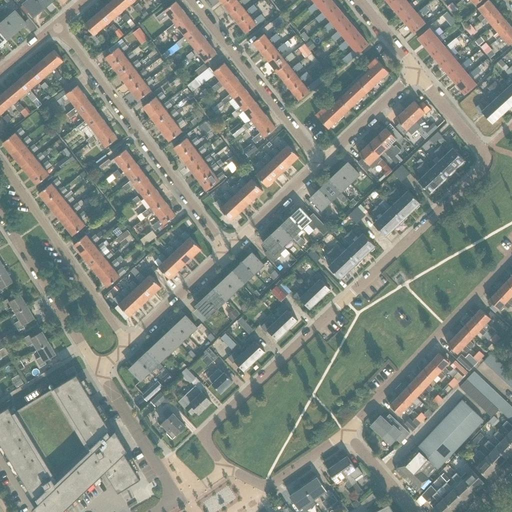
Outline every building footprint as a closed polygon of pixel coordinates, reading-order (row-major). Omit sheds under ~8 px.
[(33,16),(43,8),(36,0),(27,0),(23,4),(33,16)] [(112,0),(110,3),(119,14),(132,3),(128,0),(112,0)] [(239,0),(238,1),(237,0),(228,0),(223,4),(230,14),(241,5),(242,6),(243,4),(249,0),(239,0)] [(319,6),(326,0),(313,0),(315,2),(307,9),(311,13),(319,7),(319,6)] [(326,16),(337,7),(331,0),(326,0),(319,6),(319,7),(323,12),(315,18),(319,23),(327,16),(326,16)] [(409,4),(405,0),(394,0),(390,4),(398,14),(409,4)] [(481,21),(485,18),(496,9),(488,0),(487,0),(478,8),(482,14),(478,17),(481,21)] [(175,23),(186,14),(176,1),(164,10),(165,11),(168,15),(174,23),(175,23)] [(249,15),(261,6),(258,2),(254,5),(248,9),(246,11),(242,6),(241,5),(230,14),(238,23),(249,15)] [(398,14),(405,23),(417,13),(416,13),(412,8),(414,7),(411,2),(409,4),(398,14)] [(97,13),(107,24),(119,14),(110,3),(97,13)] [(138,3),(137,3),(134,7),(138,12),(143,8),(138,3)] [(30,12),(24,5),(21,7),(26,14),(30,12)] [(426,6),(416,13),(417,13),(405,23),(413,32),(424,23),(420,17),(422,16),(429,10),(426,6)] [(345,16),(337,7),(326,16),(327,16),(331,21),(323,28),(327,32),(335,26),(334,25),(345,16)] [(489,21),(493,27),(504,18),(496,9),(485,18),(486,18),(482,21),(484,25),(489,21)] [(5,19),(16,31),(26,23),(16,10),(5,19)] [(159,22),(168,15),(165,11),(156,18),(159,22)] [(98,32),(107,24),(97,13),(85,24),(94,35),(101,44),(106,40),(101,34),(101,35),(98,32)] [(126,22),(130,19),(126,14),(121,17),(126,23),(126,22)] [(196,27),(186,14),(175,23),(174,23),(165,30),(169,35),(178,28),(185,36),(196,27)] [(249,15),(238,23),(246,33),(256,24),(257,25),(259,23),(265,19),(261,14),(253,20),(249,15)] [(286,23),(280,16),(271,23),(276,30),(286,23)] [(334,41),(342,35),(342,34),(353,25),(345,16),(334,25),(335,26),(339,30),(331,37),(334,41)] [(501,36),(511,27),(504,18),(493,27),(498,33),(494,36),(496,39),(501,36)] [(5,19),(0,23),(0,32),(6,40),(16,31),(5,19)] [(130,19),(126,22),(132,28),(136,25),(130,19)] [(118,29),(114,24),(109,28),(113,33),(118,29)] [(350,44),(360,35),(353,25),(342,34),(342,35),(346,40),(339,46),(342,51),(350,44)] [(195,49),(206,40),(196,27),(185,36),(181,38),(176,43),(180,48),(185,43),(188,40),(195,49)] [(418,38),(426,47),(439,36),(437,38),(433,33),(434,31),(431,27),(418,38)] [(511,28),(511,27),(501,36),(501,37),(497,40),(500,44),(504,40),(508,45),(511,42),(511,28)] [(148,40),(140,28),(133,33),(141,45),(148,40)] [(253,43),(261,52),(272,44),(280,38),(276,33),(269,40),(264,34),(253,43)] [(368,44),(360,35),(350,44),(354,49),(342,60),(345,64),(358,53),(368,44)] [(426,47),(433,57),(445,47),(444,47),(440,42),(442,40),(439,36),(426,47)] [(479,46),(484,41),(481,37),(475,42),(479,46)] [(217,53),(206,40),(195,49),(206,62),(217,53)] [(310,40),(305,44),(310,51),(315,47),(310,40)] [(433,57),(441,66),(452,56),(448,51),(450,50),(456,45),(452,41),(447,46),(446,45),(444,47),(445,47),(433,57)] [(105,57),(112,66),(125,56),(122,51),(128,47),(125,43),(119,48),(118,47),(105,57)] [(272,44),(261,52),(268,62),(279,53),(280,54),(288,47),(287,47),(284,43),(276,49),(272,44)] [(305,44),(298,49),(305,58),(312,53),(310,51),(305,44)] [(112,66),(119,74),(132,65),(131,65),(128,60),(139,52),(137,49),(132,53),(131,52),(125,56),(112,66)] [(54,50),(41,61),(50,72),(53,75),(57,81),(62,77),(55,68),(63,61),(54,50)] [(162,54),(165,59),(171,54),(168,50),(162,54)] [(190,61),(195,56),(191,52),(186,56),(190,61)] [(268,62),(276,71),(287,63),(295,57),(292,52),(285,57),(284,59),(280,54),(279,53),(268,62)] [(441,66),(449,75),(460,66),(456,60),(458,59),(454,55),(452,56),(441,66)] [(368,71),(378,81),(388,72),(375,58),(367,66),(370,69),(368,71)] [(449,75),(457,84),(468,75),(464,70),(465,68),(472,63),(469,59),(462,64),(460,66),(449,75)] [(119,74),(125,83),(138,73),(134,68),(140,64),(137,60),(131,65),(132,65),(119,74)] [(172,60),(168,63),(172,68),(176,65),(172,60)] [(509,69),(501,60),(498,63),(511,77),(510,78),(511,79),(511,84),(509,86),(511,89),(511,74),(508,70),(509,69)] [(50,72),(41,61),(29,71),(38,82),(50,72)] [(299,62),(293,67),(291,68),(287,63),(276,71),(283,81),(294,72),(295,73),(303,67),(299,62)] [(223,85),(235,76),(224,63),(213,72),(220,81),(211,87),(215,92),(224,85),(223,85)] [(199,76),(208,69),(204,64),(195,71),(199,76)] [(175,75),(169,67),(164,71),(169,79),(175,75)] [(477,67),(468,75),(457,84),(464,94),(476,85),(471,79),(481,71),(477,67)] [(144,69),(138,73),(125,83),(131,91),(144,82),(141,77),(147,72),(144,69)] [(32,93),(30,89),(38,82),(29,71),(16,82),(25,93),(32,102),(37,98),(32,93)] [(368,91),(378,81),(368,71),(358,80),(368,91)] [(307,72),(301,77),(299,78),(295,73),(294,72),(283,81),(291,90),(302,82),(310,76),(307,72)] [(180,80),(177,75),(168,81),(172,86),(180,80)] [(223,85),(224,85),(230,93),(221,100),(224,105),(229,101),(245,89),(235,76),(223,85)] [(144,82),(131,91),(138,100),(151,90),(147,85),(153,81),(150,77),(144,82)] [(302,82),(291,90),(299,100),(310,92),(323,82),(319,77),(306,87),(302,82)] [(491,85),(496,90),(500,87),(491,77),(487,80),(491,85)] [(200,86),(195,79),(187,86),(192,92),(200,86)] [(358,100),(368,91),(358,80),(348,90),(358,100)] [(20,112),(24,108),(17,100),(25,93),(16,82),(4,93),(13,104),(12,104),(20,112)] [(45,91),(49,88),(45,82),(40,86),(45,91)] [(493,94),(496,90),(491,85),(488,88),(493,94)] [(76,108),(87,99),(77,86),(66,94),(76,107),(76,108)] [(511,105),(511,89),(509,86),(500,95),(511,106),(511,105)] [(192,94),(187,88),(182,91),(187,97),(192,94)] [(235,118),(244,111),(255,102),(245,89),(229,101),(235,110),(231,113),(235,118)] [(349,109),(358,100),(348,90),(339,99),(349,109)] [(0,113),(0,114),(12,104),(13,104),(4,93),(0,95),(0,113)] [(143,107),(149,115),(162,106),(159,101),(165,96),(162,93),(156,97),(143,107)] [(511,106),(500,95),(491,103),(502,114),(511,106)] [(61,106),(66,101),(63,97),(57,101),(61,106)] [(36,98),(32,102),(38,108),(42,105),(36,98)] [(97,112),(87,99),(76,108),(76,107),(67,114),(70,119),(79,112),(86,121),(97,112)] [(162,106),(149,115),(156,124),(169,114),(165,110),(175,102),(173,99),(169,101),(168,101),(163,106),(162,106)] [(339,119),(349,109),(339,99),(329,108),(339,119)] [(179,108),(181,107),(186,104),(183,100),(179,103),(180,103),(177,105),(179,108)] [(405,110),(429,135),(438,127),(433,123),(429,127),(420,117),(429,108),(423,102),(419,106),(414,101),(405,110)] [(226,108),(221,102),(212,109),(216,115),(226,108)] [(255,102),(244,111),(251,119),(247,122),(242,126),(245,130),(245,131),(251,127),(254,124),(254,123),(265,115),(255,102)] [(502,114),(491,103),(484,109),(479,104),(475,107),(482,115),(484,113),(492,123),(502,114)] [(24,108),(20,112),(25,117),(31,113),(26,107),(24,108)] [(328,128),(339,119),(329,108),(327,110),(323,107),(315,115),(328,128)] [(172,118),(178,114),(175,110),(169,114),(156,124),(162,132),(175,123),(172,118)] [(425,139),(429,135),(405,110),(396,118),(400,122),(396,127),(404,135),(414,126),(417,129),(417,130),(425,139)] [(438,116),(434,111),(430,114),(435,119),(438,116)] [(77,127),(80,131),(89,125),(96,134),(107,125),(97,112),(86,121),(77,127)] [(7,123),(12,119),(7,114),(3,118),(7,123)] [(255,144),(259,141),(276,128),(265,115),(254,123),(254,124),(261,132),(252,139),(255,144)] [(175,123),(162,132),(169,141),(182,131),(178,127),(184,122),(181,118),(175,123)] [(214,129),(208,121),(199,127),(205,136),(214,129)] [(240,124),(230,131),(235,138),(245,130),(242,126),(240,124)] [(117,138),(107,125),(96,134),(106,147),(117,138)] [(2,143),(9,151),(22,141),(18,137),(24,132),(21,128),(15,133),(2,143)] [(377,136),(395,156),(397,154),(399,152),(401,151),(396,145),(394,147),(391,144),(396,139),(398,141),(402,137),(394,128),(390,132),(386,128),(377,136)] [(434,144),(442,136),(438,132),(429,140),(434,144)] [(90,144),(95,141),(92,136),(86,140),(90,144)] [(368,145),(379,156),(384,151),(391,159),(395,156),(377,136),(368,145)] [(9,151),(16,160),(29,149),(25,145),(31,140),(28,137),(22,141),(9,151)] [(180,156),(193,147),(193,146),(199,142),(196,138),(190,142),(187,138),(174,147),(180,156)] [(284,148),(280,152),(291,164),(299,157),(287,145),(282,140),(279,143),(284,148)] [(35,158),(32,153),(37,149),(34,145),(29,149),(16,160),(23,168),(35,158)] [(387,165),(379,156),(368,145),(359,153),(363,157),(358,162),(366,171),(371,166),(370,164),(375,159),(378,163),(383,168),(387,165)] [(441,145),(437,149),(441,154),(445,150),(441,145)] [(80,152),(76,146),(70,150),(75,156),(80,152)] [(187,165),(200,155),(205,150),(203,146),(197,151),(193,147),(180,156),(187,165)] [(291,164),(280,152),(274,147),(271,150),(276,156),(272,160),(283,172),(291,164)] [(66,148),(61,152),(65,157),(69,153),(66,148)] [(444,156),(456,169),(465,161),(453,148),(444,156)] [(124,171),(136,163),(126,149),(114,158),(124,171)] [(435,164),(447,177),(456,169),(444,156),(441,154),(437,149),(433,153),(440,160),(435,164)] [(42,166),(38,161),(44,157),(48,154),(47,153),(48,152),(46,150),(41,153),(35,158),(23,168),(29,176),(42,166)] [(73,159),(69,153),(65,157),(57,163),(61,168),(73,159)] [(267,154),(263,158),(268,163),(264,167),(275,179),(283,172),(272,160),(267,154)] [(193,173),(206,163),(212,159),(209,155),(203,159),(200,155),(187,165),(193,173)] [(111,162),(107,156),(97,163),(102,170),(111,162)] [(241,165),(234,156),(230,159),(237,169),(241,165)] [(427,173),(439,185),(447,177),(435,164),(431,169),(424,162),(421,159),(417,162),(420,165),(424,170),(427,173)] [(48,161),(42,166),(29,176),(36,185),(49,175),(45,170),(51,165),(48,161)] [(275,179),(264,167),(259,161),(256,165),(261,170),(256,175),(267,186),(275,179)] [(122,187),(125,192),(134,185),(146,176),(136,163),(124,171),(131,180),(122,187)] [(218,167),(215,163),(209,168),(206,163),(193,173),(199,182),(212,172),(218,167)] [(348,163),(339,172),(350,183),(359,174),(348,163)] [(397,169),(405,178),(410,173),(402,165),(397,169)] [(420,165),(416,169),(421,174),(424,170),(420,165)] [(401,182),(405,178),(397,169),(393,173),(401,182)] [(112,175),(116,179),(121,174),(118,170),(112,174),(112,175)] [(216,177),(212,172),(199,182),(206,191),(219,181),(219,180),(225,176),(222,172),(216,177)] [(350,183),(339,172),(330,181),(341,192),(350,183)] [(430,194),(439,185),(427,173),(418,181),(430,194)] [(109,184),(116,179),(112,175),(106,180),(109,184)] [(134,185),(144,198),(156,189),(146,176),(134,185)] [(244,186),(243,186),(255,198),(263,191),(251,179),(247,183),(242,178),(238,181),(244,186)] [(39,193),(46,202),(58,192),(55,187),(60,183),(57,179),(51,183),(39,193)] [(341,192),(330,181),(320,189),(331,201),(341,192)] [(255,198),(243,186),(239,190),(234,185),(231,188),(236,194),(247,206),(255,198)] [(58,192),(46,202),(52,210),(65,200),(61,195),(67,191),(64,187),(58,192)] [(392,191),(411,211),(420,203),(408,191),(403,195),(396,188),(392,191)] [(156,189),(144,198),(151,207),(138,216),(141,221),(154,211),(165,202),(156,189)] [(331,201),(320,189),(311,198),(322,210),(331,201)] [(403,220),(411,211),(392,191),(388,195),(396,202),(391,207),(403,220)] [(226,192),(223,195),(228,201),(239,213),(247,206),(236,194),(232,198),(226,192)] [(65,200),(52,210),(59,218),(71,208),(68,204),(74,199),(71,195),(65,200)] [(141,201),(141,200),(137,196),(132,200),(135,205),(141,201)] [(77,203),(71,208),(59,218),(66,227),(78,216),(75,212),(84,204),(81,200),(77,203)] [(239,213),(228,201),(224,205),(219,200),(215,203),(220,208),(220,209),(231,220),(239,213)] [(154,211),(160,219),(152,226),(155,230),(164,224),(175,215),(165,202),(154,211)] [(394,228),(403,220),(391,207),(386,212),(379,204),(375,208),(394,228)] [(357,207),(353,211),(361,219),(366,215),(357,207)] [(291,217),(302,229),(307,224),(314,230),(317,228),(324,235),(329,230),(319,219),(315,223),(301,208),(291,217)] [(385,236),(394,228),(375,208),(371,212),(378,219),(373,224),(385,236)] [(361,219),(353,211),(348,215),(357,224),(361,219)] [(73,235),(81,228),(85,225),(81,220),(87,215),(84,212),(78,216),(66,227),(73,235)] [(329,226),(333,222),(325,214),(321,217),(329,226)] [(282,226),(293,237),(297,242),(301,238),(297,234),(302,229),(291,217),(282,226)] [(272,235),(283,246),(293,237),(282,226),(272,235)] [(81,228),(73,235),(78,241),(86,235),(81,228)] [(117,239),(123,246),(129,241),(127,240),(132,236),(127,231),(117,239)] [(347,234),(366,254),(375,246),(363,233),(358,238),(351,231),(347,234)] [(186,241),(182,245),(193,257),(201,249),(190,237),(184,232),(181,235),(186,241)] [(331,233),(326,238),(329,241),(334,236),(331,233)] [(96,234),(90,239),(86,235),(78,241),(73,245),(80,253),(93,243),(99,238),(96,235),(96,234)] [(358,262),(366,254),(347,234),(343,238),(350,245),(346,250),(358,262)] [(286,249),(283,246),(272,235),(263,243),(268,249),(264,253),(273,263),(281,255),(280,254),(286,249)] [(193,257),(182,245),(177,239),(173,243),(178,248),(174,252),(185,264),(193,257)] [(87,262),(99,251),(105,247),(102,243),(96,248),(93,243),(80,253),(87,262)] [(185,264),(174,252),(169,247),(166,250),(171,255),(166,259),(177,271),(185,264)] [(349,271),(358,262),(346,250),(341,254),(334,247),(330,251),(349,271)] [(321,258),(313,249),(308,254),(316,262),(321,258)] [(99,251),(87,262),(93,270),(106,260),(112,255),(109,251),(103,256),(99,251)] [(340,279),(349,271),(330,251),(326,254),(333,262),(328,266),(340,279)] [(243,262),(254,274),(264,265),(253,253),(243,262)] [(177,271),(166,259),(161,254),(158,257),(163,262),(158,267),(170,279),(177,271)] [(106,260),(93,270),(100,278),(113,268),(119,263),(124,260),(120,256),(116,260),(116,259),(110,264),(106,260)] [(245,283),(254,274),(243,262),(234,271),(245,283)] [(113,268),(100,278),(107,287),(120,277),(120,276),(131,267),(128,263),(122,268),(117,273),(113,268)] [(142,282),(153,294),(161,287),(150,275),(145,279),(140,274),(139,273),(140,272),(135,267),(130,271),(137,277),(142,282)] [(6,270),(0,273),(0,293),(3,291),(2,289),(13,282),(6,270)] [(235,291),(245,283),(234,271),(224,280),(235,291)] [(310,289),(319,299),(329,289),(320,280),(323,278),(318,273),(312,279),(316,283),(310,289)] [(226,300),(235,291),(224,280),(215,289),(226,300)] [(129,284),(134,290),(145,301),(153,294),(142,282),(138,286),(133,281),(129,284)] [(278,287),(286,296),(291,291),(282,282),(278,287)] [(497,291),(507,301),(507,300),(511,304),(511,297),(511,296),(511,295),(511,288),(505,282),(497,291)] [(281,301),(286,296),(278,287),(273,291),(281,301)] [(126,297),(138,309),(145,301),(134,290),(130,294),(125,288),(121,292),(126,297)] [(206,297),(217,309),(226,300),(215,289),(206,297)] [(310,308),(319,299),(310,289),(304,295),(300,290),(294,296),(298,301),(301,299),(310,308)] [(507,301),(497,291),(489,300),(499,309),(503,304),(508,309),(511,305),(507,301)] [(12,307),(17,314),(28,307),(21,296),(10,302),(8,300),(2,303),(6,309),(7,311),(12,307)] [(129,316),(138,309),(126,297),(122,301),(117,296),(113,299),(119,304),(118,305),(129,316)] [(203,322),(217,309),(206,297),(196,306),(198,308),(193,312),(203,322)] [(240,308),(244,311),(248,307),(244,303),(240,308)] [(278,320),(287,330),(297,320),(288,311),(290,309),(285,304),(279,310),(283,314),(278,320)] [(28,307),(17,314),(21,321),(15,324),(19,332),(25,328),(24,326),(35,319),(28,307)] [(239,315),(234,309),(227,315),(233,321),(239,315)] [(472,318),(482,327),(487,331),(490,327),(486,323),(490,318),(480,309),(472,318)] [(177,325),(188,336),(197,328),(186,316),(177,325)] [(482,327),(472,318),(464,326),(474,336),(478,331),(483,335),(486,332),(482,327)] [(277,339),(287,330),(278,320),(272,326),(267,321),(261,327),(266,332),(268,330),(277,339)] [(248,323),(243,327),(249,334),(253,330),(248,323)] [(167,334),(178,345),(188,336),(177,325),(167,334)] [(469,340),(474,336),(464,326),(456,335),(466,344),(471,348),(474,345),(469,340)] [(33,343),(38,350),(49,343),(42,331),(31,338),(29,335),(23,339),(28,346),(33,343)] [(213,338),(206,331),(202,334),(209,341),(213,338)] [(231,339),(225,333),(220,338),(226,343),(231,339)] [(158,342),(169,354),(178,345),(167,334),(158,342)] [(245,351),(254,361),(264,351),(255,342),(257,340),(252,335),(246,341),(251,345),(245,351)] [(465,345),(466,344),(456,335),(447,344),(457,353),(462,348),(466,353),(470,349),(465,345)] [(149,351),(161,365),(165,361),(163,359),(169,354),(158,342),(149,351)] [(49,343),(38,350),(42,357),(36,360),(40,367),(46,364),(45,361),(56,354),(49,343)] [(5,347),(0,350),(0,358),(9,354),(5,347)] [(218,358),(208,348),(208,347),(203,353),(212,362),(218,358)] [(196,356),(191,350),(187,354),(192,360),(196,356)] [(139,360),(150,372),(156,367),(160,371),(164,368),(161,365),(149,351),(139,360)] [(244,370),(254,361),(245,351),(239,357),(234,352),(228,358),(233,363),(235,361),(244,370)] [(431,362),(441,371),(441,370),(446,375),(449,371),(444,367),(449,362),(439,353),(431,362)] [(473,366),(461,354),(456,359),(469,371),(473,366)] [(495,358),(491,354),(484,362),(488,366),(495,358)] [(499,362),(495,358),(488,366),(492,370),(499,362)] [(25,368),(21,360),(16,363),(20,371),(25,368)] [(141,381),(150,372),(139,360),(130,369),(141,381)] [(440,371),(441,371),(431,362),(422,370),(432,380),(437,375),(442,379),(445,376),(440,371)] [(467,373),(456,362),(451,367),(463,377),(467,373)] [(504,366),(499,362),(492,370),(496,374),(504,366)] [(508,370),(504,366),(496,374),(500,378),(508,370)] [(77,373),(73,367),(65,372),(69,378),(77,373)] [(180,391),(181,396),(184,396),(178,402),(185,409),(186,408),(191,414),(196,409),(199,413),(211,402),(200,390),(205,386),(196,377),(196,378),(186,368),(181,373),(190,383),(191,382),(195,386),(189,392),(188,388),(183,387),(180,391)] [(221,393),(232,381),(224,372),(223,374),(218,369),(208,378),(213,383),(212,384),(221,393)] [(428,384),(432,380),(422,370),(414,379),(424,388),(425,388),(429,392),(433,389),(428,384)] [(511,374),(508,370),(500,378),(505,382),(511,374)] [(20,372),(13,375),(17,383),(24,380),(20,372)] [(478,376),(474,372),(467,379),(471,383),(478,376)] [(167,383),(172,378),(167,373),(162,378),(167,383)] [(113,432),(77,374),(43,394),(39,388),(26,396),(30,402),(14,412),(11,405),(0,411),(0,441),(38,504),(34,511),(61,511),(105,471),(118,492),(140,479),(124,453),(128,449),(116,429),(113,432)] [(483,380),(478,376),(471,383),(475,387),(483,380)] [(424,389),(424,388),(414,379),(406,388),(416,397),(421,392),(425,397),(428,393),(424,389)] [(463,391),(471,384),(467,380),(459,387),(463,391)] [(487,384),(483,380),(475,387),(480,391),(487,384)] [(163,387),(158,381),(142,396),(147,402),(163,387)] [(467,395),(475,387),(471,384),(463,391),(467,395)] [(491,388),(487,384),(480,391),(484,395),(491,388)] [(467,395),(471,399),(479,391),(475,387),(467,395)] [(412,402),(416,397),(406,388),(398,396),(408,406),(408,405),(413,410),(416,406),(412,402)] [(495,391),(491,388),(484,395),(488,399),(495,391)] [(475,402),(483,395),(479,391),(471,399),(475,402)] [(499,395),(495,391),(488,399),(492,403),(499,395)] [(166,398),(161,392),(151,402),(156,407),(160,404),(163,407),(169,402),(166,398)] [(475,402),(479,406),(487,399),(483,395),(475,402)] [(504,399),(499,395),(492,403),(496,407),(504,399)] [(407,406),(408,406),(398,396),(389,405),(399,415),(404,410),(409,414),(412,410),(407,406)] [(462,399),(398,467),(420,488),(428,479),(420,472),(430,461),(438,469),(484,420),(462,399)] [(484,410),(491,402),(487,399),(479,406),(484,410)] [(508,403),(504,399),(496,407),(500,411),(508,403)] [(488,414),(495,406),(491,402),(484,410),(488,414)] [(511,407),(508,403),(500,411),(505,415),(511,407)] [(488,414),(492,417),(499,410),(495,406),(488,414)] [(176,435),(185,426),(169,409),(164,414),(168,418),(162,424),(169,431),(167,434),(171,438),(176,434),(176,435)] [(429,409),(424,415),(426,417),(428,419),(433,413),(429,409)] [(504,415),(499,410),(488,422),(493,427),(502,419),(501,418),(504,415)] [(397,421),(392,427),(380,416),(371,425),(391,444),(396,439),(401,444),(410,433),(397,421)] [(413,421),(409,418),(404,424),(412,431),(417,426),(413,421)] [(509,432),(505,438),(504,438),(511,444),(511,426),(507,421),(502,426),(509,432)] [(500,442),(495,447),(495,448),(506,458),(511,451),(511,444),(504,438),(505,438),(497,431),(493,435),(500,442)] [(491,452),(486,457),(497,468),(506,458),(495,448),(495,447),(488,440),(484,445),(491,452)] [(486,457),(479,450),(474,455),(482,462),(477,467),(487,478),(497,468),(486,457)] [(347,456),(337,463),(353,485),(357,482),(354,479),(363,474),(358,466),(355,468),(347,456)] [(348,488),(353,485),(337,463),(327,470),(336,483),(341,479),(344,483),(345,483),(348,488)] [(466,473),(461,478),(463,480),(473,491),(483,482),(466,464),(461,468),(466,473)] [(444,473),(440,476),(446,482),(449,479),(444,473)] [(458,485),(453,489),(453,490),(463,501),(473,491),(463,480),(461,478),(456,473),(451,477),(458,485)] [(317,477),(303,487),(313,500),(321,494),(325,500),(330,497),(326,491),(317,477)] [(443,499),(453,510),(463,501),(453,490),(453,489),(446,482),(437,491),(443,499)] [(436,511),(451,511),(453,510),(443,499),(437,491),(431,486),(421,495),(426,501),(432,496),(439,503),(433,508),(436,511)] [(313,500),(303,487),(290,496),(299,510),(300,509),(301,511),(307,511),(304,506),(313,500)] [(360,505),(360,506),(365,510),(376,500),(372,495),(360,505)] [(360,505),(357,500),(351,504),(355,509),(360,506),(360,505)] [(340,511),(346,511),(348,511),(341,501),(336,504),(340,511)]
